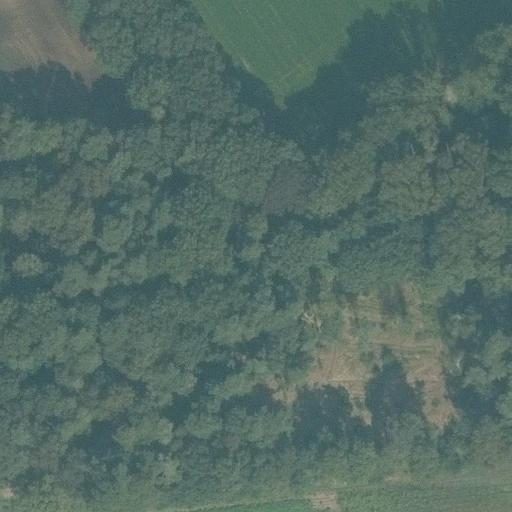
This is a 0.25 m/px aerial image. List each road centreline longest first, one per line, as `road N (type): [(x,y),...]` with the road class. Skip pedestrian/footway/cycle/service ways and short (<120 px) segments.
road 1 (track): [(245,206),(132,413),(78,469),(29,493),(0,493)]
road 2 (track): [(245,206),(302,237),(371,249),(511,254)]
road 3 (track): [(99,0),(245,206)]
